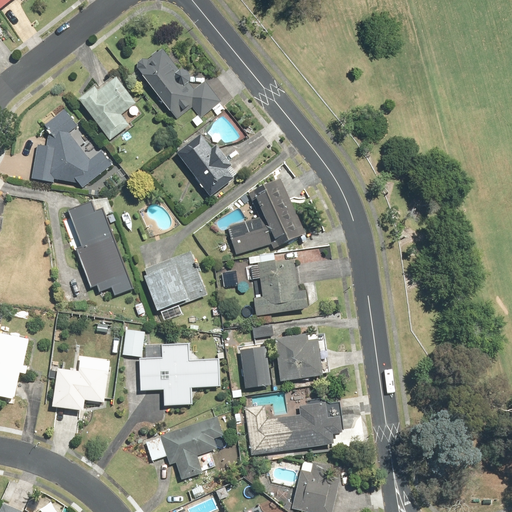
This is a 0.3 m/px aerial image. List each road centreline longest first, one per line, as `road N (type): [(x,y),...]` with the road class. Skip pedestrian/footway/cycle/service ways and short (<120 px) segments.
road 1 (residential): [(193,0),(341,186),(362,257),(407,511)]
road 2 (residential): [(118,0),(4,88)]
road 3 (residential): [(117,511),(59,469),(0,449)]
